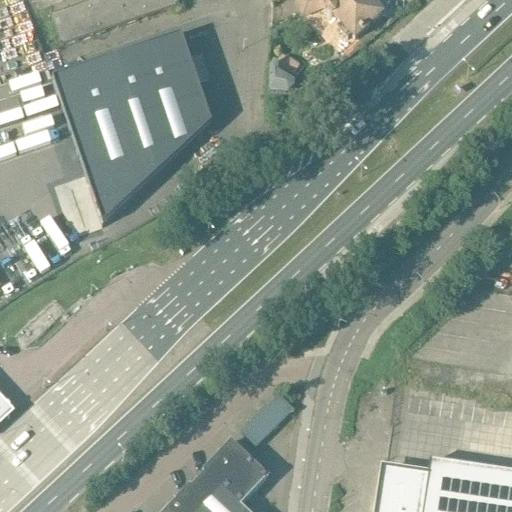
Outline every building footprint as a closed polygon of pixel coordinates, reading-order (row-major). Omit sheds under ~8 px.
[(24,0),(30,16),(76,0),(24,0)] [(60,49),(177,9),(174,0),(106,0),(107,2),(51,20),(60,49)] [(332,19),(336,16),(340,20),(336,24),(339,27),(335,31),(346,42),(350,39),(353,42),(380,17),(364,0),(300,0),(295,2),(301,19),(321,11),(324,9),(325,10),(324,11),(323,12),(323,13),(323,14),(323,15),(323,16),(323,17),(324,17),(325,19),(326,20),(328,20),(329,20),(331,20),(332,19)] [(53,87),(102,233),(211,131),(180,44),(53,87)] [(278,67),(274,74),(288,82),(294,71),(280,63),(278,67)] [(268,73),(268,96),(287,97),(293,91),(293,86),(288,82),(274,74),(278,67),(272,66),(268,73)] [(277,399),(239,437),(254,452),(292,414),(277,399)] [(0,433),(17,417),(0,400),(0,433)] [(239,511),(265,485),(227,449),(199,477),(201,479),(188,493),(186,491),(167,511),(239,511)] [(511,511),(511,481),(427,469),(425,484),(382,478),(376,511),(511,511)]
